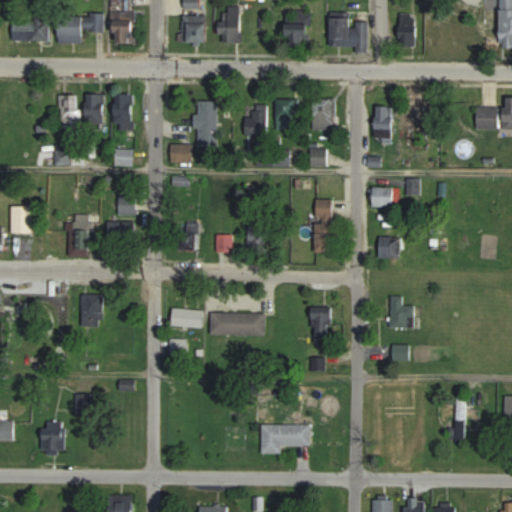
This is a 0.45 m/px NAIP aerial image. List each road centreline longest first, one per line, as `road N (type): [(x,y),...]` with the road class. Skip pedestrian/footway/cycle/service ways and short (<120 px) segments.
road 1 (residential): [(511,479),(0,472)]
road 2 (residential): [(511,69),(0,65)]
road 3 (residential): [(153,511),(156,0)]
road 4 (residential): [(355,511),(355,68)]
road 5 (residential): [(356,275),(0,268)]
